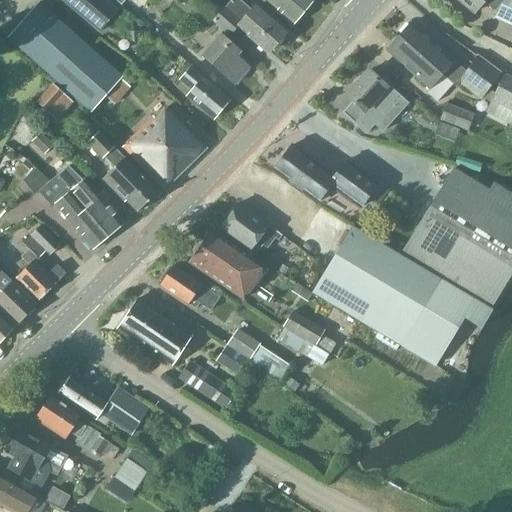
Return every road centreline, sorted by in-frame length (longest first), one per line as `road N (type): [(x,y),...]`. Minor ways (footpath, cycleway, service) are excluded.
road 1 (tertiary): [(57,325),(375,0)]
road 2 (residential): [(346,511),(154,395),(57,325)]
